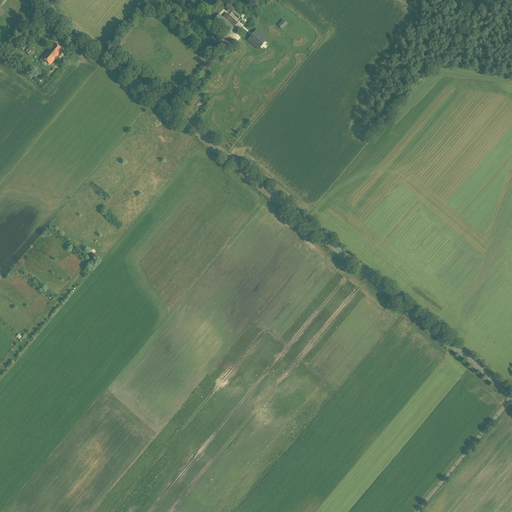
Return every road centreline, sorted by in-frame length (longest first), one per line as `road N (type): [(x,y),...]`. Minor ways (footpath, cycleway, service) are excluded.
road 1 (unclassified): [(511,395),(41,0)]
road 2 (unclassified): [(416,511),(511,397)]
